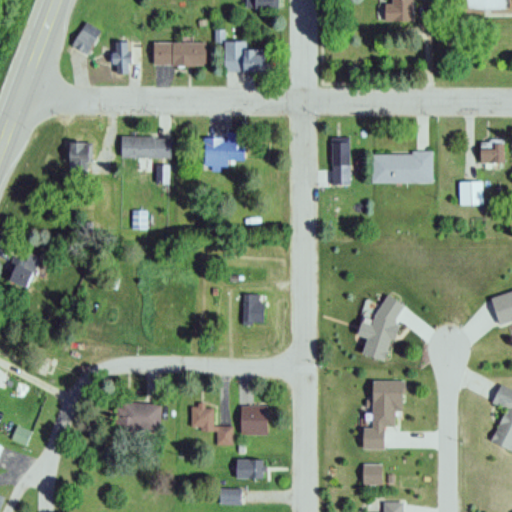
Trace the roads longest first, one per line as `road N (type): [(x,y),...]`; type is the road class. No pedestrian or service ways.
road 1 (residential): [(300,511),(297,0)]
road 2 (residential): [(511,102),(298,106),(27,93)]
road 3 (residential): [(65,396),(113,367),(300,370)]
road 4 (primary): [(0,157),(59,0)]
road 5 (residential): [(450,350),(449,511)]
